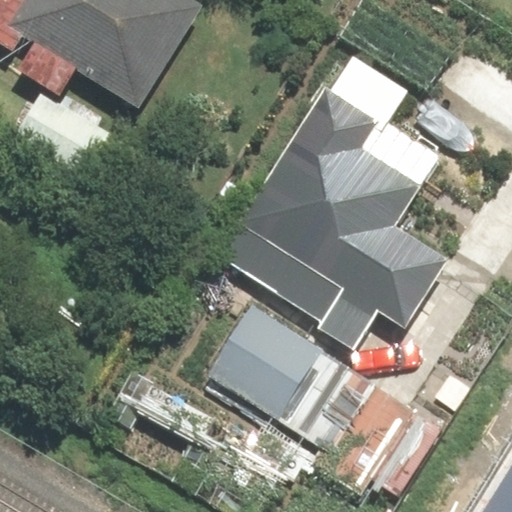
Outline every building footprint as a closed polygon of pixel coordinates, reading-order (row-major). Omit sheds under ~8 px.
[(215,9),(200,0),(0,0),(0,42),(26,58),(35,43),(44,48),(27,76),(69,101),(86,74),(152,113),(215,9)] [(335,86),(228,261),(361,342),(382,308),(419,331),(462,262),(407,229),(450,158),(399,126),(420,91),(363,56),(342,90),(335,86)] [(49,94),(22,140),(100,187),(128,140),(49,94)] [(260,307),(215,378),(400,497),(445,426),(260,307)] [(491,376),(448,347),(422,385),(465,414),(491,376)] [(511,511),(511,449),(473,511),(511,511)]
